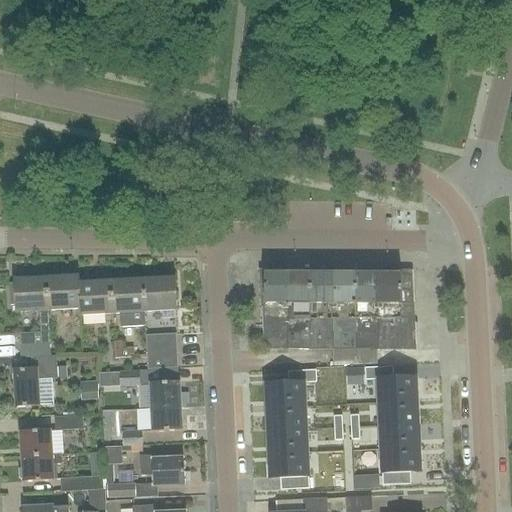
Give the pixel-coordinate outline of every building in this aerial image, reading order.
[(291,351),(289,274),(281,274),(281,272),(262,272),(265,351),(291,351)] [(291,351),(311,351),(311,272),(297,272),(297,274),(289,274),(291,351)] [(333,351),(336,351),(334,274),(324,274),(324,272),(311,272),(311,351),(333,351)] [(334,274),(336,351),(359,351),(357,272),(342,272),(342,274),(334,274)] [(377,351),(380,351),(380,274),(371,274),(371,272),(357,272),(359,351),(377,351)] [(386,274),(380,274),(380,351),(416,351),(414,272),(386,272),(386,274)] [(48,278),(49,310),(80,309),(81,309),(79,283),(80,283),(80,276),(48,278)] [(144,279),(146,312),(178,310),(176,277),(144,279)] [(48,278),(15,280),(17,312),(39,311),(40,326),(49,325),(48,310),(49,310),(48,278)] [(144,279),(112,281),(113,314),(121,313),(122,327),(146,326),(146,312),(144,279)] [(113,314),(112,281),(80,283),(79,283),(81,309),(80,309),(80,316),(113,314)] [(21,333),(21,345),(51,344),(50,332),(21,333)] [(147,337),(148,348),(178,346),(177,335),(147,337)] [(51,356),(51,344),(21,345),(22,357),(35,357),(51,356)] [(178,357),(178,346),(148,348),(149,359),(178,357)] [(125,350),(116,350),(116,360),(135,359),(135,349),(125,350)] [(51,356),(35,357),(35,368),(15,369),(17,406),(40,405),(39,379),(59,378),(58,355),(51,356)] [(179,369),(178,357),(149,359),(149,370),(179,369)] [(141,386),(140,372),(121,373),(122,387),(141,386)] [(374,372),(366,373),(366,385),(375,384),(374,372)] [(317,375),(309,375),(309,387),(317,387),(317,375)] [(151,384),(153,408),(182,407),(181,382),(151,384)] [(417,382),(379,384),(380,408),(418,406),(417,382)] [(98,383),(85,383),(86,401),(99,401),(98,383)] [(289,388),(267,389),(268,413),(306,411),(305,388),(289,388)] [(418,406),(380,408),(381,431),(419,429),(418,406)] [(184,431),(182,407),(153,408),(154,433),(184,431)] [(306,411),(268,413),(269,436),(307,434),(306,411)] [(56,418),(57,432),(85,430),(84,417),(56,418)] [(359,419),(351,420),(351,432),(360,432),(359,419)] [(343,420),(335,420),(335,433),(343,432),(343,420)] [(419,429),(381,431),(382,453),(420,452),(419,429)] [(22,432),(24,457),(53,455),(52,430),(22,432)] [(143,432),(117,434),(118,445),(124,445),(124,447),(143,446),(143,432)] [(343,432),(335,433),(336,445),(344,445),(343,432)] [(360,432),(351,432),(352,444),(360,444),(360,432)] [(307,434),(269,436),(270,458),(308,457),(307,434)] [(122,448),(106,449),(106,466),(115,466),(123,458),(122,448)] [(420,452),(382,453),(383,477),(391,477),(411,476),(421,475),(420,452)] [(61,455),(53,456),(53,455),(24,457),(24,468),(21,468),(22,479),(25,478),(25,482),(55,480),(54,465),(62,465),(61,455)] [(154,486),(186,485),(185,460),(154,461),(154,457),(142,457),(143,476),(154,475),(154,486)] [(308,457),(270,458),(271,482),(281,482),(301,481),(309,480),(308,457)] [(62,493),(105,491),(104,477),(61,480),(62,493)] [(391,477),(383,477),(383,489),(392,489),(391,477)] [(309,480),(301,481),(302,493),(310,493),(309,480)] [(109,500),(137,498),(136,484),(108,486),(109,500)] [(373,496),(328,498),(329,510),(348,509),(348,511),(361,511),(373,511),(373,496)] [(69,511),(69,500),(55,501),(55,506),(23,508),(23,511),(69,511)] [(328,511),(328,500),(305,501),(305,511),(328,511)]
